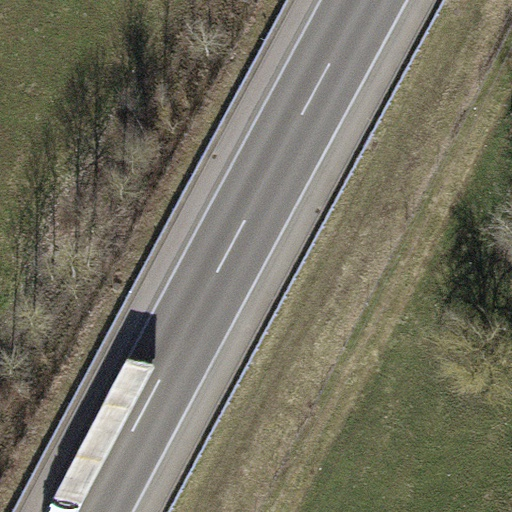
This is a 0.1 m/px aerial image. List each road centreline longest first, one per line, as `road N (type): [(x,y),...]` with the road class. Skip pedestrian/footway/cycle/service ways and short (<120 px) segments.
road 1 (trunk): [(372,0),(98,511)]
road 2 (track): [(511,111),(300,511)]
